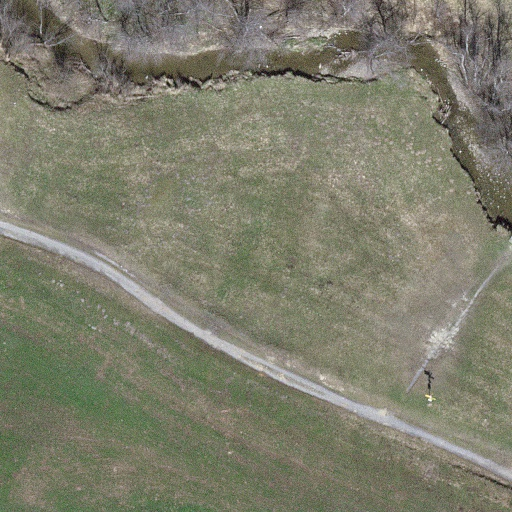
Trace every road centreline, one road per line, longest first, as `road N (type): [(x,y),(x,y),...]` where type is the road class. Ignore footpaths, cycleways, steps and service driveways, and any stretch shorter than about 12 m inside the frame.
road 1 (track): [(382,423),(280,375),(119,275),(0,228)]
road 2 (track): [(511,474),(382,423)]
